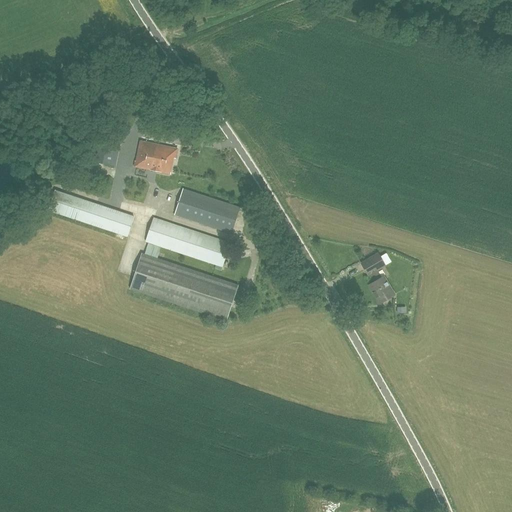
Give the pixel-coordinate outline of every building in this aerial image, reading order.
[(98,141),(93,162),(115,166),(119,144),(98,141)] [(176,156),(177,149),(140,141),(136,161),(135,161),(134,166),(168,173),(172,155),(176,156)] [(231,234),(240,208),(183,189),(174,215),(231,234)] [(127,236),(133,217),(55,191),(49,210),(127,236)] [(157,259),(161,246),(222,267),(230,244),(153,218),(146,241),(148,242),(144,255),(141,254),(130,289),(225,321),(237,285),(157,259)] [(386,253),(379,257),(377,253),(360,264),(368,276),(370,274),(374,282),(369,285),(379,303),(394,295),(383,277),(380,278),(376,271),(385,266),(391,262),(386,253)]
